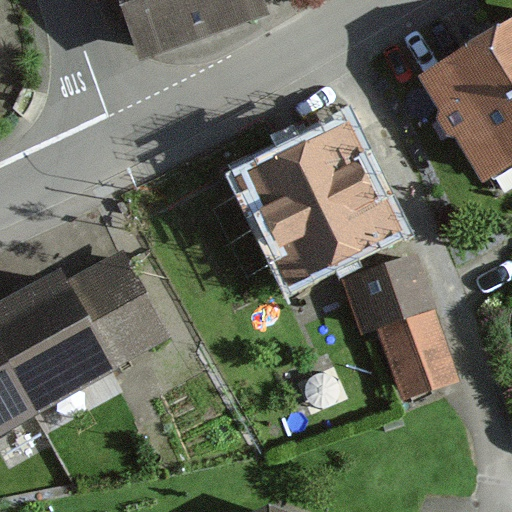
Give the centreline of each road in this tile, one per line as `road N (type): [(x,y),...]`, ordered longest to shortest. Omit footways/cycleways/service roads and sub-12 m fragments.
road 1 (residential): [(365,0),(123,132)]
road 2 (residential): [(123,132),(76,0)]
road 3 (residential): [(123,132),(0,190)]
